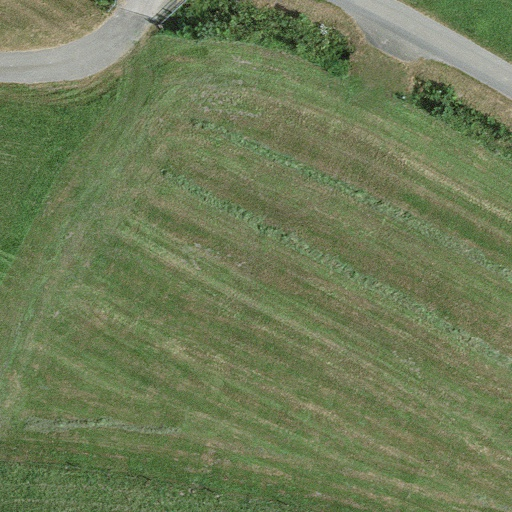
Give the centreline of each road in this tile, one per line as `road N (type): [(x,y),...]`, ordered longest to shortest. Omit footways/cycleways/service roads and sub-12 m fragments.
road 1 (unclassified): [(361,0),(511,82)]
road 2 (track): [(0,66),(90,52),(121,30),(139,0)]
